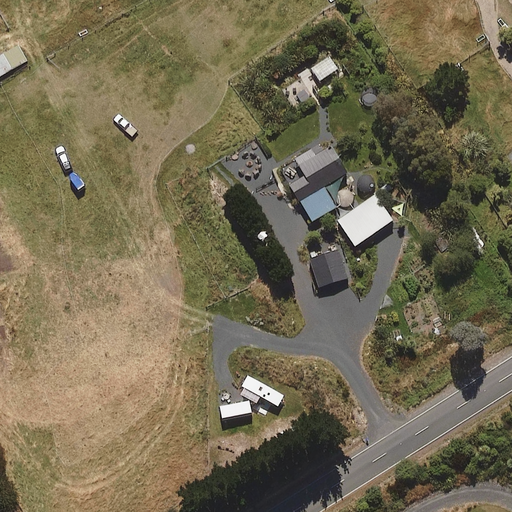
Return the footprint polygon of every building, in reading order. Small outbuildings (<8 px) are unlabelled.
[(0,76),(28,61),(19,46),(0,57),(0,76)] [(319,82),(338,70),(330,57),(311,70),(319,82)] [(325,187),(348,174),(333,147),(316,156),(312,150),(296,159),(304,172),(288,181),(312,223),(337,208),(325,187)] [(356,247),(394,221),(377,196),(339,221),(356,247)] [(319,288),(349,279),(340,251),(311,260),(319,288)] [(394,338),(427,321),(420,307),(387,324),(394,338)]
